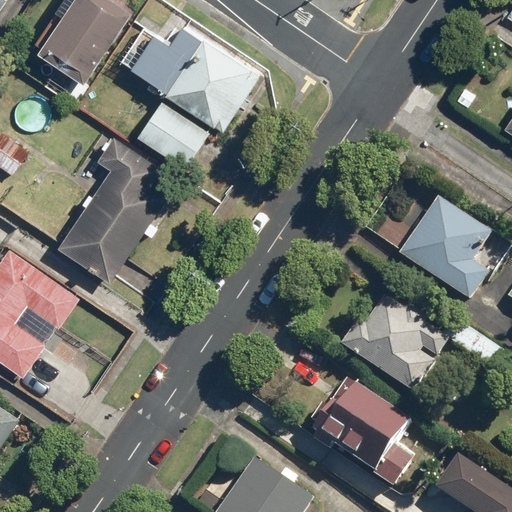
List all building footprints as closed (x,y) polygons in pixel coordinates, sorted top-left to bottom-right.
[(0,0),(0,12),(8,0),(0,0)] [(120,0),(78,0),(44,51),(90,81),(138,11),(120,0)] [(156,36),(136,67),(174,91),(172,94),(228,130),(264,74),(186,25),(172,47),(156,36)] [(166,98),(140,134),(188,168),(214,132),(166,98)] [(6,130),(0,137),(0,162),(15,174),(33,150),(6,130)] [(114,167),(62,246),(114,281),(170,197),(153,186),(166,167),(118,135),(101,159),(114,167)] [(440,198),(403,257),(476,302),(493,274),(476,264),(495,233),(440,198)] [(0,356),(26,375),(49,342),(18,321),(30,304),(62,326),(83,297),(12,248),(0,264),(0,356)] [(363,318),(344,346),(417,395),(439,363),(425,354),(428,351),(440,359),(452,341),(386,297),(369,323),(363,318)] [(454,317),(443,334),(493,368),(504,351),(454,317)] [(349,376),(312,431),(396,488),(416,458),(398,446),(415,421),(349,376)] [(0,407),(0,458),(24,423),(0,407)] [(436,486),(478,511),(511,511),(511,490),(455,456),(436,486)] [(257,458),(220,511),(308,511),(317,499),(257,458)]
